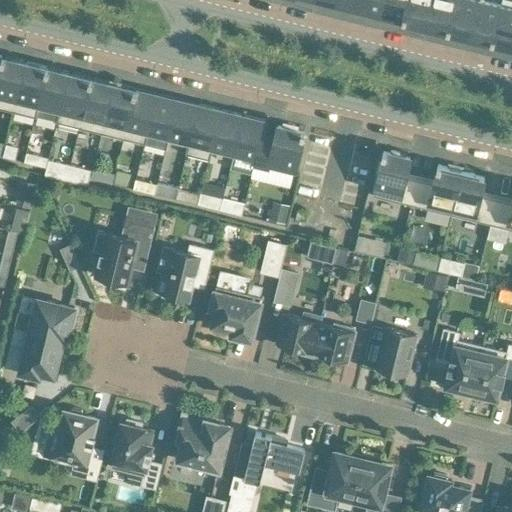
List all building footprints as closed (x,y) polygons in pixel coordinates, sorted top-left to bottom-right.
[(338,0),(337,4),(347,6),(346,8),(357,11),(357,9),(360,9),(362,0),(338,0)] [(362,0),(360,9),(369,11),(368,14),(379,16),(379,14),(381,15),(384,0),(362,0)] [(402,20),(404,20),(409,0),(384,0),(381,15),(391,17),(390,19),(401,22),(402,20)] [(431,0),(409,0),(404,20),(407,21),(407,23),(417,26),(418,24),(426,25),(431,0)] [(431,0),(426,25),(429,26),(429,29),(439,31),(440,29),(448,31),(455,0),(431,0)] [(455,0),(448,31),(451,32),(451,34),(462,37),(462,34),(471,36),(479,0),(455,0)] [(501,5),(482,0),(479,0),(471,36),(474,37),(473,39),(484,42),(484,40),(492,42),(501,5)] [(511,46),(511,0),(502,0),(501,5),(492,42),(496,43),(495,45),(506,47),(506,45),(511,46)] [(0,68),(0,108),(13,112),(25,63),(17,61),(17,59),(7,56),(6,59),(3,58),(0,68)] [(25,63),(13,112),(35,117),(47,69),(39,67),(40,64),(29,62),(28,64),(25,63)] [(56,122),(57,123),(69,74),(61,72),(62,70),(51,67),(50,69),(47,69),(35,117),(36,118),(36,116),(57,120),(56,122)] [(69,74),(57,123),(79,128),(91,79),(83,78),(84,75),(73,73),(72,75),(69,74)] [(79,128),(101,134),(113,85),(105,83),(106,81),(95,78),(95,80),(91,79),(79,128)] [(113,85),(101,134),(124,139),(136,90),(128,88),(128,86),(117,83),(117,86),(113,85)] [(156,95),(136,90),(124,139),(145,144),(156,95)] [(156,95),(145,144),(166,149),(168,138),(177,101),(156,95)] [(177,101),(168,138),(188,142),(189,143),(198,106),(177,101)] [(188,142),(186,154),(187,154),(209,160),(212,148),(221,111),(211,109),(212,106),(201,104),(200,106),(198,106),(189,143),(188,142)] [(223,112),(221,111),(212,148),(234,154),(243,116),(234,114),(234,112),(223,109),(223,112)] [(252,119),(243,116),(234,154),(255,159),(254,164),(268,168),(275,141),(274,141),(262,138),(266,122),(263,121),(264,119),(253,116),(252,119)] [(278,125),(274,141),(275,141),(268,168),(294,174),(299,153),(301,154),(304,142),(302,142),(303,136),(304,136),(305,132),(296,129),(296,127),(285,124),(284,127),(278,125)] [(6,146),(3,155),(15,158),(17,149),(6,146)] [(373,196),(411,205),(417,179),(406,176),(410,157),(404,156),(405,154),(393,151),(392,153),(383,151),(382,155),(383,155),(381,161),(379,161),(376,172),(378,173),(374,192),(373,196)] [(27,152),(24,162),(47,167),(49,160),(49,157),(27,152)] [(45,175),(67,180),(70,165),(49,160),(47,167),(45,175)] [(417,179),(411,205),(451,215),(462,170),(461,170),(462,168),(450,165),(449,167),(441,165),(438,164),(437,169),(438,169),(434,183),(417,179)] [(70,165),(67,180),(88,185),(90,178),(91,170),(70,165)] [(94,168),(91,178),(102,181),(104,170),(94,168)] [(462,170),(451,215),(491,224),(497,198),(480,194),(485,176),(462,170)] [(116,171),(113,183),(127,186),(130,174),(116,171)] [(137,179),(134,189),(155,194),(158,184),(137,179)] [(158,184),(155,194),(175,199),(177,189),(178,188),(158,183),(158,184)] [(177,189),(175,199),(184,201),(198,204),(200,194),(199,194),(186,191),(177,189)] [(20,191),(17,206),(30,210),(34,194),(20,191)] [(201,193),(198,204),(220,210),(223,198),(201,193)] [(245,204),(223,198),(220,210),(242,215),(245,204)] [(511,201),(497,198),(491,224),(510,229),(511,229),(511,201)] [(273,204),(269,219),(284,223),(288,207),(283,206),(283,208),(277,207),(278,205),(273,204)] [(15,225),(26,227),(30,212),(19,209),(15,225)] [(298,209),(295,219),(306,222),(308,211),(298,209)] [(126,283),(130,267),(144,270),(155,227),(125,219),(121,235),(107,232),(98,230),(93,250),(100,251),(98,261),(100,261),(97,275),(111,279),(110,284),(125,287),(126,283)] [(3,252),(12,255),(18,232),(8,230),(3,252)] [(280,276),(281,269),(287,245),(269,240),(261,271),(280,276)] [(81,265),(71,243),(60,248),(70,270),(81,265)] [(177,295),(179,296),(190,294),(192,285),(205,288),(214,249),(190,243),(187,252),(164,247),(159,269),(164,270),(159,291),(161,291),(162,296),(174,299),(177,295)] [(394,246),(391,258),(396,259),(399,248),(394,246)] [(402,246),(399,260),(414,264),(417,251),(417,250),(402,246)] [(0,264),(0,274),(7,276),(12,255),(3,252),(0,264)] [(465,269),(463,276),(476,279),(479,266),(472,264),(465,269)] [(298,273),(281,269),(280,276),(274,298),(290,302),(298,273)] [(428,273),(424,286),(442,291),(446,277),(428,273)] [(488,293),(488,280),(461,279),(461,292),(488,293)] [(260,296),(262,286),(251,283),(250,282),(247,293),(216,285),(211,308),(216,309),(212,325),(232,330),(231,335),(252,340),(262,296),(260,296)] [(18,312),(14,327),(30,331),(63,339),(66,340),(67,340),(67,338),(70,326),(75,307),(38,298),(33,316),(18,312)] [(357,319),(370,322),(375,303),(362,299),(357,319)] [(311,357),(321,316),(304,311),(303,318),(285,313),(277,344),(299,350),(298,353),(311,357)] [(322,316),(321,316),(311,357),(325,360),(326,356),(347,361),(355,327),(334,322),(333,325),(320,322),(322,316)] [(14,327),(10,345),(25,349),(20,372),(39,377),(40,373),(54,376),(62,343),(63,339),(30,331),(14,327)] [(416,334),(387,327),(376,369),(406,376),(416,334)] [(455,392),(470,396),(483,345),(459,339),(461,331),(444,327),(436,358),(449,362),(449,365),(447,371),(449,372),(446,386),(456,388),(455,392)] [(507,351),(483,345),(470,396),(485,400),(487,395),(497,398),(500,384),(502,385),(505,375),(511,376),(511,343),(509,343),(507,351)] [(12,421),(20,431),(40,416),(31,405),(12,421)] [(60,427),(52,425),(45,454),(75,461),(72,474),(97,480),(105,449),(93,446),(96,435),(92,435),(97,417),(83,414),(82,409),(73,407),(69,411),(65,410),(60,427)] [(182,440),(178,459),(219,469),(230,425),(206,419),(205,422),(183,416),(178,439),(182,440)] [(153,429),(152,429),(141,426),(142,422),(127,419),(126,423),(122,422),(110,467),(143,475),(141,485),(156,488),(162,464),(150,461),(153,452),(151,451),(152,444),(150,444),(153,430),(153,429)] [(231,494),(226,511),(250,511),(258,482),(260,482),(265,462),(299,471),(299,470),(300,470),(305,449),(285,444),(286,439),(256,432),(252,445),(242,442),(234,474),(234,475),(229,494),(231,494)] [(168,443),(165,454),(173,456),(174,450),(171,449),(172,444),(168,443)] [(354,499),(365,455),(351,452),(350,455),(335,451),(331,470),(316,466),(307,503),(335,511),(339,496),(354,499)] [(378,459),(365,455),(354,499),(368,502),(365,511),(398,511),(402,496),(384,492),(391,465),(378,461),(378,459)] [(433,475),(429,474),(428,478),(424,478),(421,491),(424,492),(419,511),(480,511),(484,500),(469,496),(471,488),(451,484),(452,480),(447,478),(448,475),(434,471),(433,475)] [(12,508),(28,511),(31,497),(16,494),(12,508)] [(207,496),(203,511),(222,511),(226,501),(207,496)] [(50,499),(46,511),(59,511),(62,502),(50,499)]
